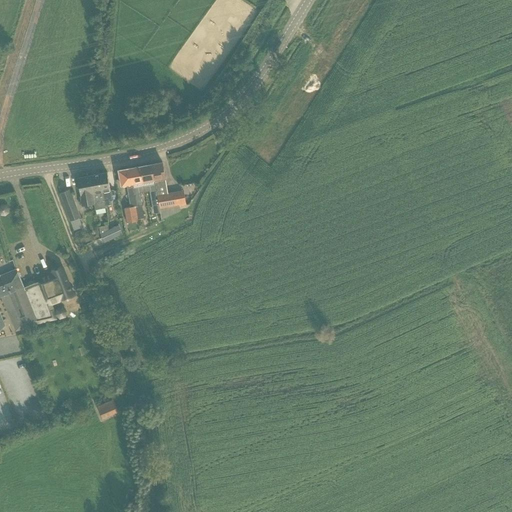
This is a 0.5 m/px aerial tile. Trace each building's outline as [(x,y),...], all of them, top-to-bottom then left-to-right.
[(162,162),(151,164),(158,205),(159,205),(160,213),(162,220),(180,211),(179,206),(177,192),(168,194),(167,191),(164,172),(162,162)] [(149,165),(140,166),(143,182),(145,190),(150,189),(151,198),(153,206),(158,205),(151,164),(151,165),(149,165)] [(140,166),(130,168),(135,201),(136,206),(143,205),(140,191),(145,190),(143,182),(140,166)] [(135,201),(130,168),(118,170),(120,180),(121,186),(126,186),(130,207),(124,208),(127,223),(138,221),(138,219),(139,219),(136,206),(135,201)] [(103,192),(105,206),(110,205),(110,200),(112,200),(111,195),(114,195),(113,190),(110,190),(109,182),(107,172),(98,174),(102,192),(103,192)] [(102,192),(98,174),(90,176),(93,194),(94,200),(94,204),(95,210),(106,209),(105,206),(103,192),(102,192)] [(82,206),(90,205),(94,204),(94,200),(93,194),(90,176),(77,178),(79,188),(82,206)] [(80,218),(69,190),(60,193),(70,221),(79,218),(80,218)] [(108,230),(100,234),(104,242),(122,234),(118,225),(116,226),(116,227),(112,228),(111,229),(108,230)] [(100,234),(108,230),(108,226),(99,227),(100,234)] [(0,328),(3,324),(0,315),(0,295),(1,295),(15,331),(37,324),(22,284),(17,268),(0,275),(0,328)] [(71,294),(69,286),(66,277),(62,268),(39,277),(22,284),(37,324),(57,319),(54,311),(55,310),(53,303),(71,294)] [(57,310),(56,315),(60,318),(65,316),(66,311),(62,307),(57,310)] [(119,413),(114,401),(99,407),(104,419),(119,413)]
